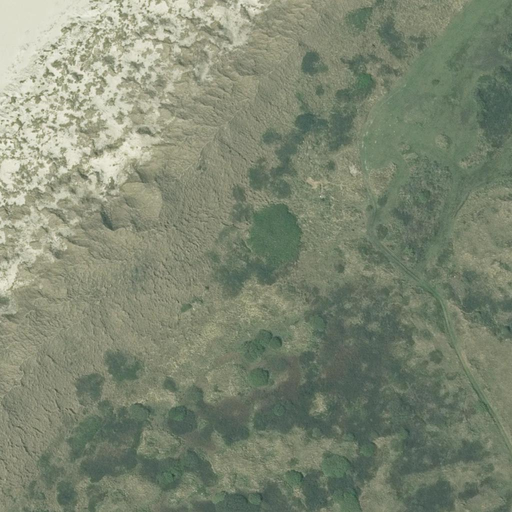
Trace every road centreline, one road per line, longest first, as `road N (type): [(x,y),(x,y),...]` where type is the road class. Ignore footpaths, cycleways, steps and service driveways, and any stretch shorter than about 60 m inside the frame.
road 1 (track): [(511,445),(456,347),(437,295),(369,237),(376,208),(363,173),(364,127),(479,0)]
road 2 (track): [(0,103),(106,0)]
